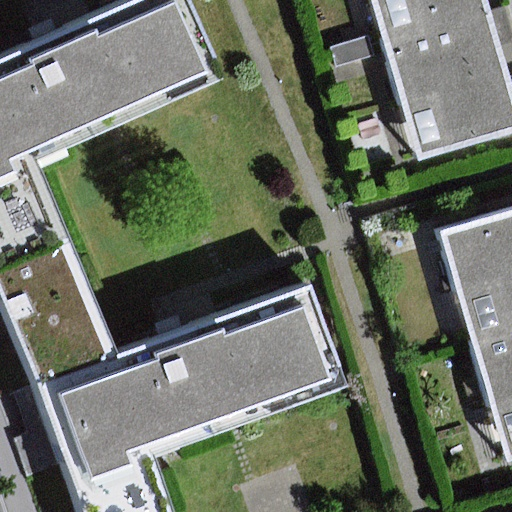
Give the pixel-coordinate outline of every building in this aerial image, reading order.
[(0,303),(36,388),(113,355),(32,161),(229,79),(195,0),(132,0),(43,36),(0,53),(0,303)] [(375,0),(385,36),(488,8),(486,0),(375,0)] [(420,160),(511,134),(511,92),(488,8),(385,36),(420,160)] [(369,37),(331,48),(335,65),(374,55),(369,37)] [(474,343),(511,332),(511,213),(443,234),(474,343)] [(36,388),(77,496),(155,470),(156,457),(349,388),(313,287),(173,335),(113,355),(36,388)] [(509,462),(511,460),(511,332),(474,343),(509,462)] [(169,511),(155,470),(77,496),(82,511),(169,511)]
